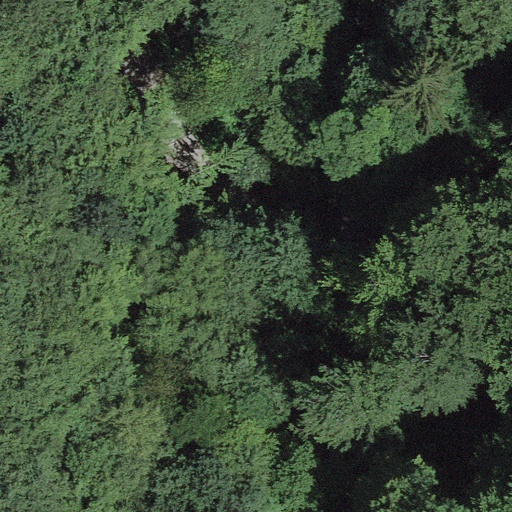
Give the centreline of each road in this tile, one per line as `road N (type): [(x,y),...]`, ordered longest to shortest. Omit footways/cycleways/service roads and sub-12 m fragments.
road 1 (track): [(89,0),(194,157),(304,223),(363,232)]
road 2 (track): [(373,511),(363,232)]
road 3 (track): [(397,0),(363,232)]
road 4 (track): [(363,232),(447,227),(511,168)]
